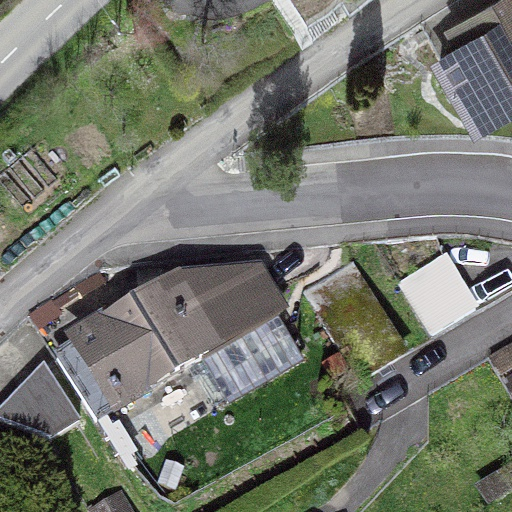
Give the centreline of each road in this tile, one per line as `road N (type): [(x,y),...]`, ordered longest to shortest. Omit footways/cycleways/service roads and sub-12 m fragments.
road 1 (residential): [(511,200),(365,201),(230,220),(139,207)]
road 2 (unclassified): [(427,0),(347,46),(139,207)]
road 3 (unclassified): [(139,207),(0,330)]
